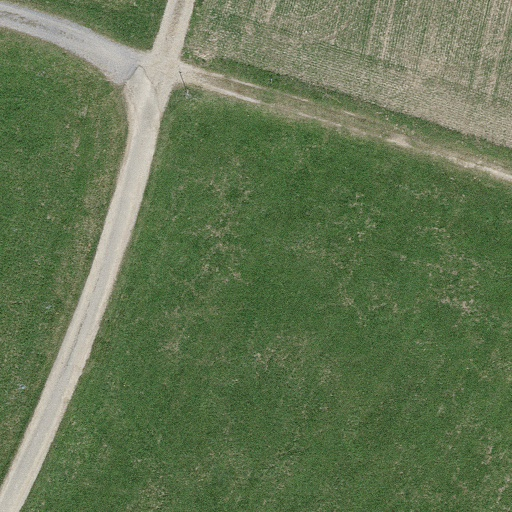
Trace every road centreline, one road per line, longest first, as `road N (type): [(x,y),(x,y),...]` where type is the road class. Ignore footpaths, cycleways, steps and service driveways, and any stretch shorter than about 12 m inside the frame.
road 1 (track): [(511,160),(1,0)]
road 2 (track): [(174,0),(20,511)]
